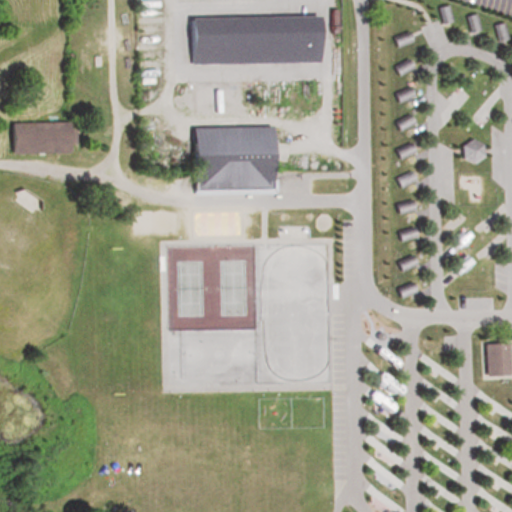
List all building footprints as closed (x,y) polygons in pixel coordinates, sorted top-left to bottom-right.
[(437,20),(433,4),(443,3),(448,18),(437,20)] [(465,30),(461,13),(472,10),(477,26),(465,30)] [(185,19),(315,16),(311,33),(318,62),(189,63),(184,32),(185,19)] [(494,38),(489,22),(500,19),(505,35),(494,38)] [(392,45),(406,39),(403,31),(386,36),(392,45)] [(392,73),(407,66),(402,57),(387,65),(392,73)] [(392,101),(408,94),(404,86),(387,92),(392,101)] [(393,129),(408,121),(403,113),(387,121),(393,129)] [(4,120),(61,119),(59,127),(67,127),(68,143),(61,142),(62,149),(6,150),(1,136),(4,120)] [(191,190),(266,189),(267,181),(273,181),(271,126),(188,126),(185,156),(191,190)] [(455,142),(465,136),(475,141),(478,153),(468,161),(456,156),(455,142)] [(394,157),(410,150),(404,142),(388,149),(394,157)] [(395,185),(410,178),(405,168),(389,176),(395,185)] [(16,200),(17,193),(25,190),(44,202),(43,210),(36,212),(33,214),(16,203),(16,200)] [(393,212),(409,208),(406,198),(389,202),(393,212)] [(391,231),(407,225),(411,235),(395,242),(391,231)] [(405,253),(390,260),(395,269),(410,263),(405,253)] [(395,296),(410,289),(406,281),(390,287),(395,296)] [(478,342),(479,374),(504,372),(502,341),(478,342)]
